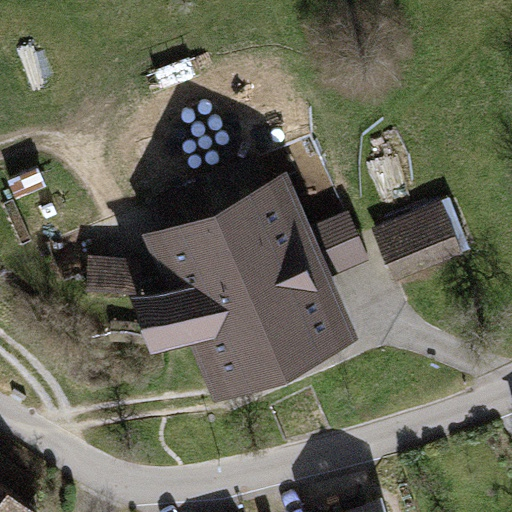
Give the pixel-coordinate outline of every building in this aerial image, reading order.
[(321,214),(345,203),(316,135),(291,146),(321,214)] [(153,347),(191,338),(217,398),(362,335),(336,275),(373,259),(351,208),(313,224),(289,169),(144,232),(162,273),(142,279),(142,290),(131,292),(131,293),(153,347)] [(372,227),(395,280),(465,251),(443,198),(372,227)] [(90,254),(88,291),(131,293),(131,292),(142,290),(142,279),(143,257),(139,256),(90,254)] [(43,511),(0,477),(0,511),(43,511)] [(388,511),(383,494),(319,511),(388,511)]
